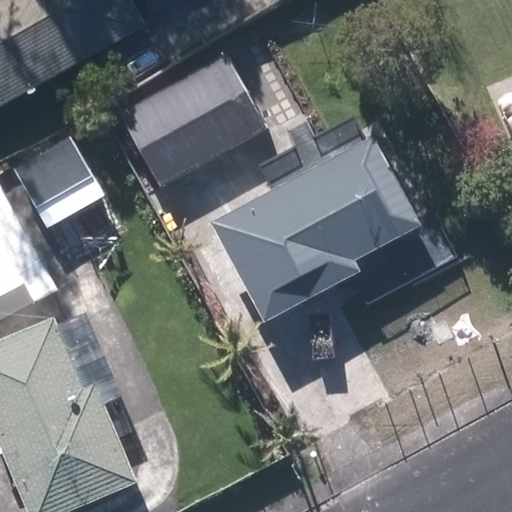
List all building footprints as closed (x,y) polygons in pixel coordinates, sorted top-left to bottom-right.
[(0,0),(0,95),(157,10),(151,0),(0,0)] [(134,113),(171,181),(276,123),(239,55),(134,113)] [(386,134),(231,215),(282,312),(374,264),(368,252),(431,219),(386,134)] [(0,178),(0,321),(67,286),(8,174),(0,178)] [(72,315),(0,342),(0,393),(45,511),(62,511),(146,480),(108,381),(98,385),(72,315)]
